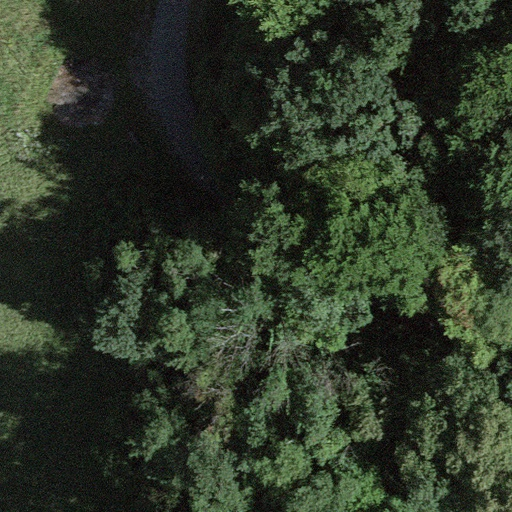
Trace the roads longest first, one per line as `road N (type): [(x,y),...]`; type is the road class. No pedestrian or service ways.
road 1 (track): [(182,0),(172,28),(178,131),(234,216),(511,355)]
road 2 (track): [(234,216),(397,375),(511,444)]
